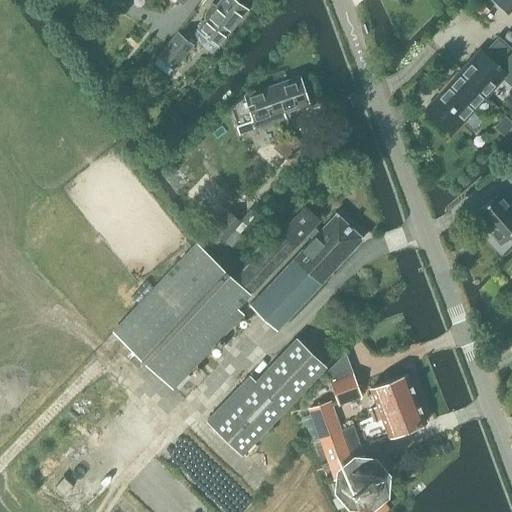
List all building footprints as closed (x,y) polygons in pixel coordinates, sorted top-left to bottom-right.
[(219,45),(247,9),(236,0),(220,0),(197,29),(219,45)] [(477,0),(474,0),(471,5),(483,15),(488,9),(477,0)] [(511,0),(493,0),(508,13),(511,8),(511,0)] [(160,55),(175,67),(193,45),(177,33),(160,55)] [(453,79),(426,108),(453,132),(466,117),(506,74),(489,58),(479,50),(453,79)] [(299,76),(245,94),(232,105),(241,133),(285,118),(283,112),(308,103),(299,76)] [(494,128),(503,136),(511,124),(504,117),(494,128)] [(287,136),(278,146),(290,158),(300,148),(287,136)] [(501,243),(510,236),(511,237),(511,207),(499,192),(475,213),(501,243)] [(250,304),(277,330),(364,238),(337,213),(320,231),(315,226),(321,219),(307,205),(239,277),(253,291),(308,233),(314,238),(250,304)] [(228,212),(212,230),(225,242),(241,223),(228,212)] [(114,332),(173,387),(174,385),(179,389),(191,377),(186,373),(242,314),(235,308),(249,294),(197,244),(114,332)] [(325,366),(296,338),(255,381),(249,376),(207,420),(242,453),(325,366)] [(331,381),(339,404),(360,396),(352,373),(331,381)] [(370,388),(379,412),(417,397),(407,374),(370,388)] [(417,397),(379,412),(388,436),(426,421),(417,397)] [(311,408),(321,437),(341,429),(331,401),(311,408)] [(321,437),(332,468),(350,454),(341,429),(321,437)] [(350,454),(332,468),(336,478),(348,474),(349,475),(349,476),(345,476),(345,478),(348,479),(348,483),(344,483),(344,485),(348,486),(350,488),(347,490),(348,492),(351,490),(354,493),(351,496),(352,497),(347,501),(342,505),(347,511),(375,511),(384,505),(374,492),(376,491),(378,479),(377,477),(371,468),(360,467),(354,465),(350,454)]
